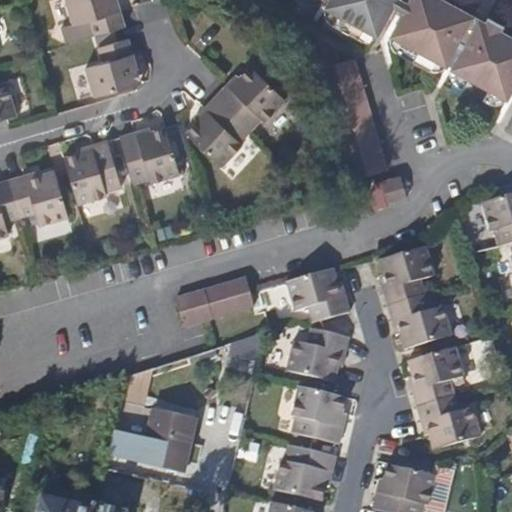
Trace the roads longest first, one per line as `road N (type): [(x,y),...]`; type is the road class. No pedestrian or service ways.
road 1 (residential): [(0,344),(436,210)]
road 2 (residential): [(154,7),(169,61),(164,89),(0,146)]
road 3 (residential): [(348,511),(383,375),(353,268)]
road 4 (residential): [(436,210),(376,64)]
